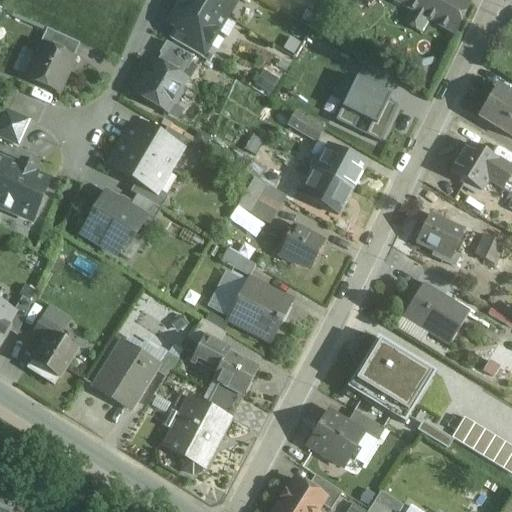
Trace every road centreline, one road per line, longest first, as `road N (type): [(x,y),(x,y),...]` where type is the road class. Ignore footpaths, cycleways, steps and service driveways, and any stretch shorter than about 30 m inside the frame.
road 1 (tertiary): [(493,0),(239,511)]
road 2 (tertiary): [(186,511),(0,393)]
road 3 (residential): [(156,0),(92,145)]
